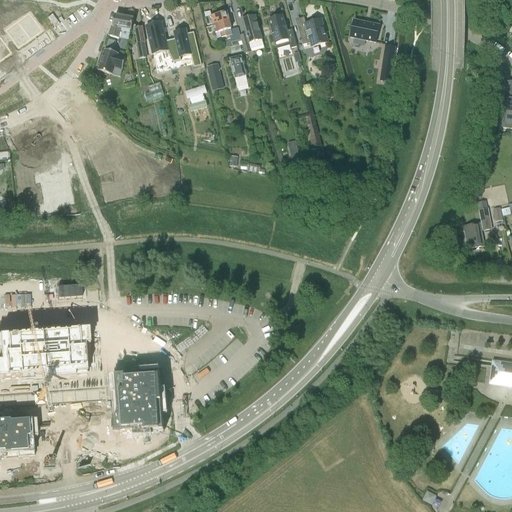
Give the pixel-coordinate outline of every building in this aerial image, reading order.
[(211,17),(206,18),(207,25),(213,24),(213,25),(226,22),(229,21),(227,13),(219,15),(211,17)] [(111,28),(109,36),(118,39),(119,34),(129,37),(130,38),(132,32),(134,33),(137,44),(145,43),(143,33),(143,28),(142,27),(136,28),(136,26),(133,25),(134,20),(129,19),(130,15),(121,14),(119,14),(118,15),(117,15),(117,16),(115,16),(112,28),(111,28)] [(240,37),(245,54),(251,52),(251,50),(264,46),(255,17),(242,21),(246,35),(240,37)] [(292,30),(287,32),(286,31),(287,31),(285,24),(284,24),(282,17),(269,20),(277,50),(290,46),(291,49),(297,47),(292,30)] [(312,48),(327,43),(321,20),(306,24),(304,18),(298,20),(302,33),(300,34),(303,46),(311,44),(312,48)] [(226,22),(213,25),(215,34),(221,33),(222,38),(226,37),(227,37),(227,38),(227,40),(230,39),(233,48),(234,47),(239,46),(238,43),(241,42),(238,28),(232,29),(233,34),(232,34),(229,21),(226,22)] [(354,22),(350,39),(377,44),(380,27),(354,22)] [(162,23),(147,27),(154,55),(169,51),(175,62),(181,60),(180,57),(177,45),(174,46),(172,39),(166,40),(162,23)] [(187,29),(171,33),(172,39),(174,46),(177,45),(180,57),(192,54),(195,67),(201,65),(194,33),(188,34),(187,29)] [(108,40),(106,47),(114,49),(116,42),(108,40)] [(137,44),(136,44),(138,60),(147,59),(145,43),(137,44)] [(385,47),(383,61),(393,62),(395,48),(385,47)] [(99,60),(97,67),(99,68),(98,71),(112,75),(114,68),(122,70),(126,58),(118,56),(118,54),(104,50),(101,60),(99,60)] [(299,53),(293,55),(296,64),(301,62),(299,53)] [(241,57),(230,60),(237,85),(237,88),(248,86),(247,82),(241,57)] [(218,65),(207,68),(211,86),(223,83),(218,65)] [(202,72),(195,74),(199,93),(207,92),(202,72)] [(382,72),(380,81),(390,82),(391,73),(382,72)] [(189,79),(183,80),(186,96),(192,94),(189,79)] [(507,82),(502,128),(511,129),(511,82),(510,82),(507,82)] [(99,84),(92,89),(97,95),(103,90),(99,84)] [(384,92),(382,106),(388,107),(391,93),(384,92)] [(206,101),(189,106),(190,112),(207,108),(206,101)] [(380,103),(371,103),(371,115),(377,115),(377,112),(380,112),(380,103)] [(315,161),(317,168),(323,166),(322,159),(315,161)] [(260,167),(248,165),(247,172),(264,175),(265,171),(260,170),(260,167)] [(464,227),(468,250),(484,247),(481,231),(491,229),(488,210),(487,210),(486,202),(478,204),(480,211),(479,211),(482,224),(464,227)] [(499,209),(493,210),(495,222),(502,221),(499,209)] [(67,334),(0,338),(0,382),(70,378),(67,334)] [(511,364),(493,362),(489,384),(511,387),(511,364)] [(160,375),(118,376),(120,432),(162,430),(160,375)] [(38,427),(0,429),(0,465),(40,462),(38,427)] [(432,505),(436,497),(428,492),(423,501),(432,505)]
